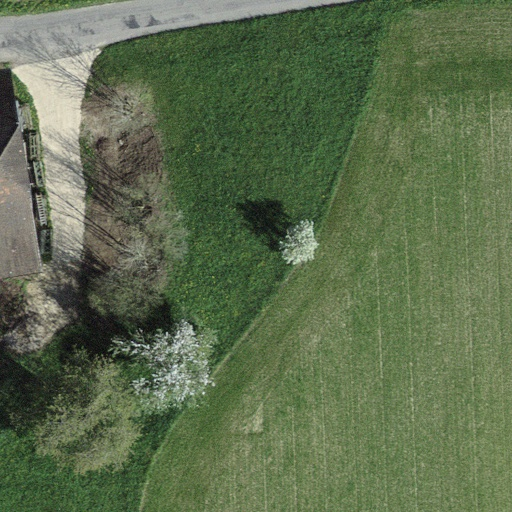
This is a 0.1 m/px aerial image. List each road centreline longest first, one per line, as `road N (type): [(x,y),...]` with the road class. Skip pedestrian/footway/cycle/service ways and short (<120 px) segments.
road 1 (track): [(50,31),(66,268),(39,321),(5,346)]
road 2 (residential): [(0,38),(259,0)]
